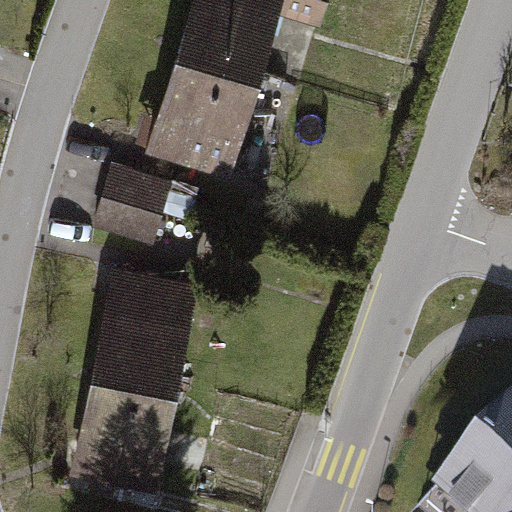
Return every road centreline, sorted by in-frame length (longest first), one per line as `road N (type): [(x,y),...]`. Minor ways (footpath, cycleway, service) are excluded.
road 1 (tertiary): [(324,511),(431,227)]
road 2 (residential): [(0,272),(44,95),(80,0)]
road 3 (tertiary): [(431,227),(508,0)]
